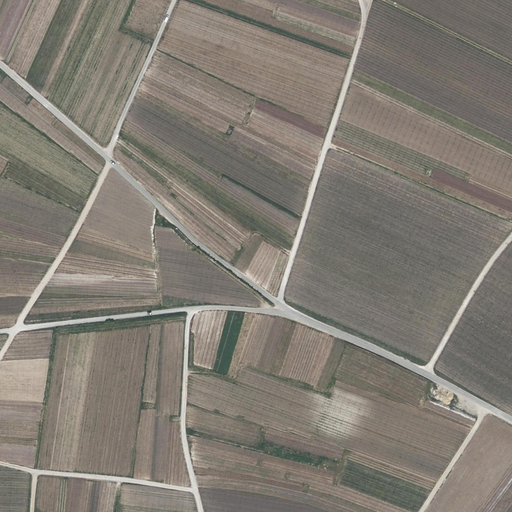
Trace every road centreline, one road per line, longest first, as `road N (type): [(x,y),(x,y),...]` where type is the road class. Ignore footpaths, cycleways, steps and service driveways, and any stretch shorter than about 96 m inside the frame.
road 1 (track): [(0,353),(89,206),(174,0)]
road 2 (unclassified): [(288,312),(224,266),(0,65)]
road 3 (track): [(358,0),(364,17),(283,289)]
road 4 (unclassified): [(0,330),(214,306),(288,312)]
road 5 (unclassified): [(511,420),(427,371),(288,312)]
road 6 (track): [(201,511),(183,427),(188,318),(196,308)]
road 7 (track): [(0,464),(195,488)]
road 8 (track): [(427,371),(511,234)]
road 9 (track): [(422,511),(490,408)]
